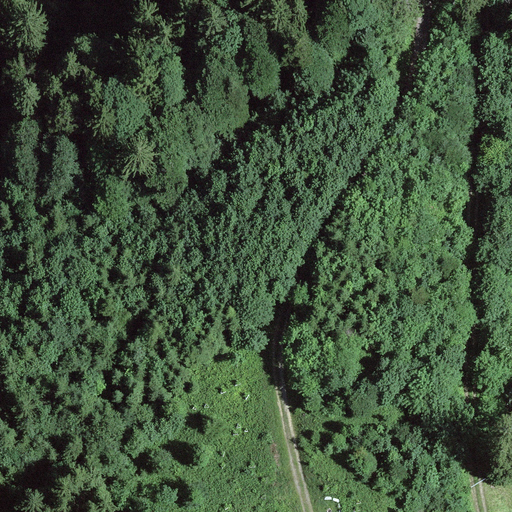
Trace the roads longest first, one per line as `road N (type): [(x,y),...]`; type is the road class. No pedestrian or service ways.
road 1 (track): [(427,0),(403,110),(312,245),(276,341),(308,511)]
road 2 (track): [(486,0),(473,425),(484,511)]
